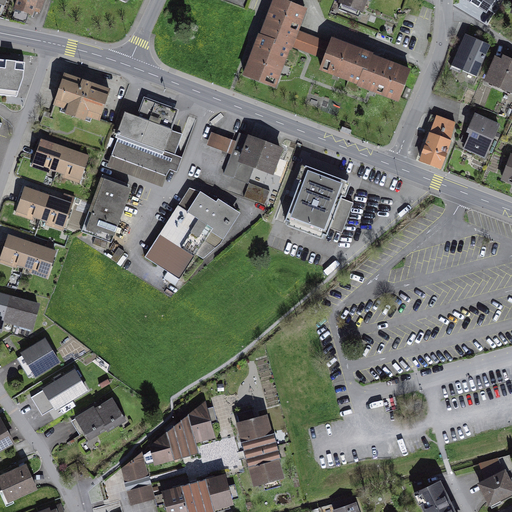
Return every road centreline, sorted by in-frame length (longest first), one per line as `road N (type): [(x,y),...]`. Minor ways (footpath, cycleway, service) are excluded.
road 1 (secondary): [(130,66),(394,166)]
road 2 (residential): [(394,166),(441,53),(445,0)]
road 3 (residential): [(511,353),(354,395)]
road 4 (unknown): [(301,0),(318,22),(435,66)]
road 5 (residential): [(0,395),(74,511)]
road 6 (secondary): [(394,166),(511,211)]
